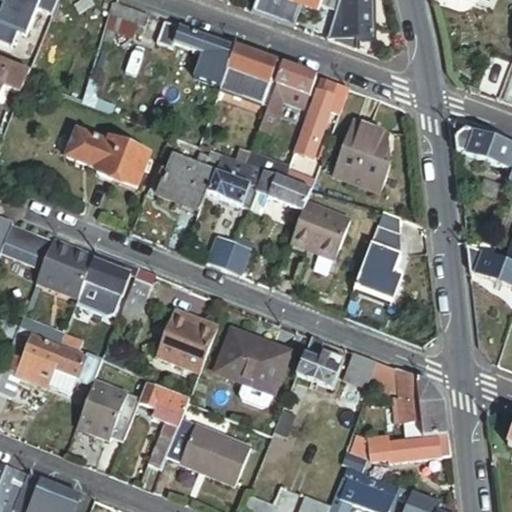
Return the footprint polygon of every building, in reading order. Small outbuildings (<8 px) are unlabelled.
[(0,0),(0,42),(28,54),(38,29),(41,19),(1,3),(2,0),(0,0)] [(59,0),(57,7),(65,10),(68,0),(59,0)] [(107,4),(95,0),(68,0),(65,10),(72,13),(68,25),(69,28),(79,32),(82,29),(85,23),(92,26),(94,20),(100,23),(107,4)] [(320,9),(322,0),(283,0),(318,14),(320,9)] [(340,0),(322,0),(320,9),(335,15),(340,0)] [(373,0),(340,0),(335,15),(327,41),(373,42),(373,0)] [(149,19),(115,8),(112,18),(145,30),(146,30),(149,19)] [(145,30),(112,18),(104,41),(112,44),(114,39),(126,43),(128,39),(132,41),(135,34),(143,37),(145,30)] [(95,34),(100,23),(94,20),(92,26),(85,23),(82,29),(95,34)] [(236,51),(165,25),(157,45),(172,51),(174,47),(215,62),(210,75),(225,81),(226,76),(236,51)] [(47,32),(38,29),(28,54),(37,57),(47,32)] [(112,44),(104,41),(86,93),(94,96),(112,44)] [(277,66),(236,51),(226,76),(233,78),(234,74),(270,87),(270,84),(277,66)] [(26,84),(30,75),(0,63),(0,88),(4,90),(21,96),(26,84)] [(44,69),(34,65),(30,75),(26,84),(62,98),(64,93),(59,91),(62,84),(41,76),(44,69)] [(283,68),(277,66),(270,84),(276,86),(283,68)] [(316,81),(283,68),(276,86),(308,98),(310,99),(316,81)] [(262,108),(270,87),(234,74),(233,78),(226,76),(225,81),(222,86),(220,93),(262,108)] [(192,92),(217,101),(220,93),(222,86),(197,77),(192,92)] [(349,92),(328,85),(324,96),(317,93),(294,154),(313,161),(331,113),(340,117),(349,92)] [(308,98),(276,86),(258,134),(270,138),(282,105),(298,111),(304,109),(308,98)] [(86,93),(84,100),(92,103),(94,96),(86,93)] [(92,103),(84,100),(82,106),(90,109),(92,103)] [(382,168),(388,152),(386,139),(352,126),(332,181),(379,199),(390,172),(382,168)] [(456,143),(457,155),(511,175),(509,186),(511,187),(511,150),(464,134),(456,143)] [(97,173),(107,146),(75,135),(65,162),(97,173)] [(198,150),(201,143),(183,136),(180,143),(191,147),(198,150)] [(191,147),(180,143),(169,139),(165,151),(187,159),(191,147)] [(148,158),(108,143),(107,146),(97,173),(96,176),(136,191),(148,158)] [(221,159),(204,153),(201,162),(218,168),(221,159)] [(157,197),(200,214),(206,197),(215,174),(172,157),(166,173),(162,171),(153,193),(158,195),(157,197)] [(233,172),(236,165),(221,159),(218,168),(215,174),(206,197),(248,213),(256,192),(244,187),(246,181),(242,180),(243,175),(233,172)] [(263,175),(256,192),(248,213),(258,217),(262,206),(260,203),(262,198),(267,200),(267,201),(303,215),(305,208),(311,193),(263,175)] [(350,225),(305,208),(303,215),(290,248),(334,265),(350,225)] [(258,217),(248,213),(236,246),(245,250),(258,217)] [(400,221),(384,214),(356,288),(392,303),(401,279),(393,276),(400,257),(400,221)] [(11,226),(0,222),(0,257),(1,255),(37,270),(43,256),(48,258),(52,247),(40,242),(10,230),(11,226)] [(85,284),(95,261),(54,244),(52,247),(48,258),(36,287),(77,304),(85,284)] [(236,246),(225,274),(240,280),(251,252),(245,250),(236,246)] [(511,267),(507,266),(467,250),(470,274),(511,290),(511,267)] [(126,267),(97,255),(95,261),(85,284),(122,299),(130,280),(122,276),(126,267)] [(139,272),(126,267),(122,276),(130,280),(135,282),(139,272)] [(152,288),(135,282),(123,310),(140,317),(152,288)] [(123,310),(118,322),(135,329),(140,317),(123,310)] [(190,320),(174,314),(156,360),(200,377),(216,335),(188,325),(190,320)] [(65,337),(61,348),(87,358),(102,364),(105,359),(87,352),(87,351),(82,349),(84,345),(77,343),(85,324),(73,319),(65,337)] [(61,348),(65,337),(23,320),(18,334),(61,349),(61,348)] [(218,331),(190,320),(188,325),(216,335),(218,331)] [(0,327),(18,334),(19,330),(0,322),(0,327)] [(0,337),(14,343),(18,334),(0,327),(0,337)] [(288,357),(232,335),(217,375),(244,386),(273,397),(288,357)] [(92,389),(102,364),(87,358),(85,362),(32,340),(24,361),(53,373),(75,382),(92,389)] [(322,344),(312,340),(297,379),(333,392),(345,361),(331,355),(329,358),(318,354),(322,344)] [(376,365),(357,358),(349,379),(368,386),(376,365)] [(53,373),(24,361),(17,378),(20,379),(20,381),(51,393),(54,385),(49,383),(53,373)] [(430,386),(381,367),(375,383),(388,388),(398,392),(402,417),(394,419),(395,425),(403,424),(405,440),(436,437),(436,439),(448,438),(444,408),(443,404),(430,386)] [(2,372),(0,378),(0,398),(11,403),(20,381),(20,379),(17,378),(2,372)] [(75,382),(53,373),(49,383),(54,385),(71,392),(75,382)] [(388,388),(375,383),(373,389),(386,394),(388,388)] [(111,443),(128,398),(95,386),(78,432),(110,445),(111,443)] [(273,397),(244,386),(240,398),(242,403),(262,411),(268,408),(273,397)] [(182,424),(190,404),(147,388),(141,403),(139,406),(154,412),(151,420),(166,426),(149,468),(163,473),(167,463),(182,424)] [(141,403),(128,398),(111,443),(123,448),(139,406),(141,403)] [(251,451),(182,424),(167,463),(236,489),(251,451)] [(369,441),(355,437),(354,452),(372,464),(389,463),(390,466),(450,460),(448,438),(436,439),(388,444),(387,439),(369,441)] [(0,511),(15,511),(18,505),(28,479),(0,468),(0,511)] [(363,479),(347,470),(343,481),(360,487),(363,479)] [(92,511),(95,505),(28,479),(18,505),(33,510),(35,505),(53,511),(92,511)] [(360,487),(343,481),(342,482),(332,510),(331,511),(348,511),(351,507),(362,511),(389,511),(397,492),(363,479),(360,487)] [(437,511),(439,508),(398,491),(397,492),(389,511),(437,511)] [(273,511),(274,509),(249,499),(243,511),(273,511)] [(331,511),(332,510),(306,500),(301,511),(331,511)]
